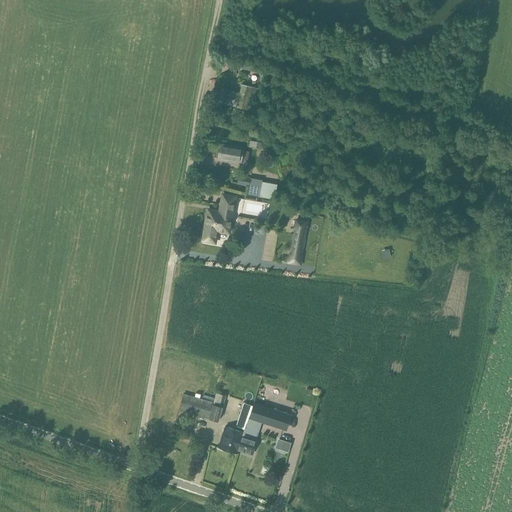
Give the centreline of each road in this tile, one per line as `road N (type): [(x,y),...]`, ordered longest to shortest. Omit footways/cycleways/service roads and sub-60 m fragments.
road 1 (unknown): [(140,469),(218,0)]
road 2 (unclassified): [(260,511),(0,422)]
